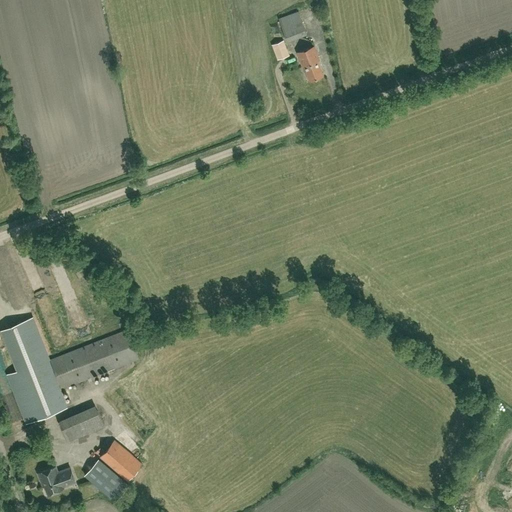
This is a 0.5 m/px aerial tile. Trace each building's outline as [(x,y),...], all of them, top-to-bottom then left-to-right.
[(287,41),(306,34),(298,11),(279,18),(287,41)] [(277,59),(289,55),(284,40),(272,45),(277,59)] [(303,66),(304,66),(317,61),(319,60),(314,46),(297,52),(303,66)] [(309,80),(322,75),(317,61),(304,66),(309,80)] [(303,67),(285,76),(289,85),(308,77),(303,67)] [(7,276),(14,305),(25,302),(17,273),(7,276)] [(18,370),(8,374),(27,422),(66,407),(47,360),(48,359),(32,318),(2,329),(18,370)] [(62,389),(139,359),(127,329),(50,359),(62,389)] [(0,373),(8,371),(0,345),(0,373)] [(69,441),(107,429),(99,406),(62,419),(69,441)] [(128,480),(142,463),(115,440),(100,457),(128,480)] [(85,474),(116,501),(129,485),(98,459),(85,474)] [(46,479),(51,493),(66,487),(65,483),(67,482),(68,484),(75,481),(70,468),(57,472),(55,466),(38,473),(41,481),(46,479)]
